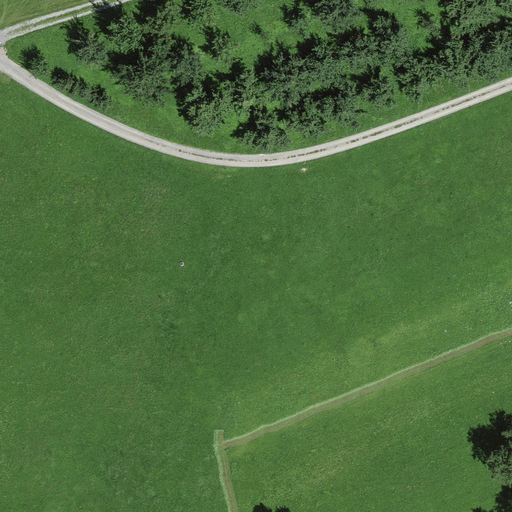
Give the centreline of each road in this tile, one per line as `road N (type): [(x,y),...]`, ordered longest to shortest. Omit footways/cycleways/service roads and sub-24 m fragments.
road 1 (track): [(0,63),(117,130),(186,156),(240,163),(306,155),(511,85)]
road 2 (track): [(0,45),(121,0)]
